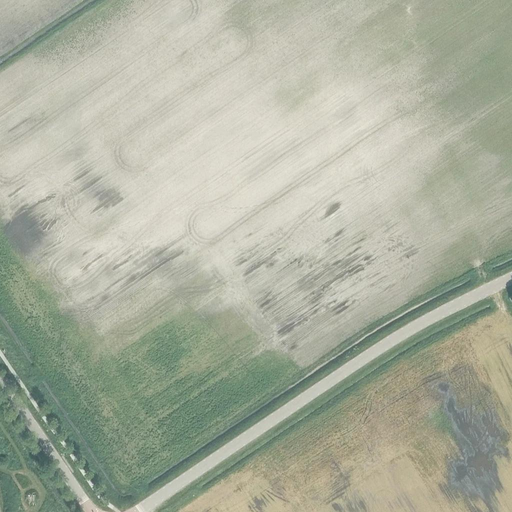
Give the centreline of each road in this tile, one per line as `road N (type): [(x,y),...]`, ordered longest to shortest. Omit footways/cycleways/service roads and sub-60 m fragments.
road 1 (tertiary): [(140,511),(414,325),(511,277)]
road 2 (tertiary): [(90,511),(0,379)]
